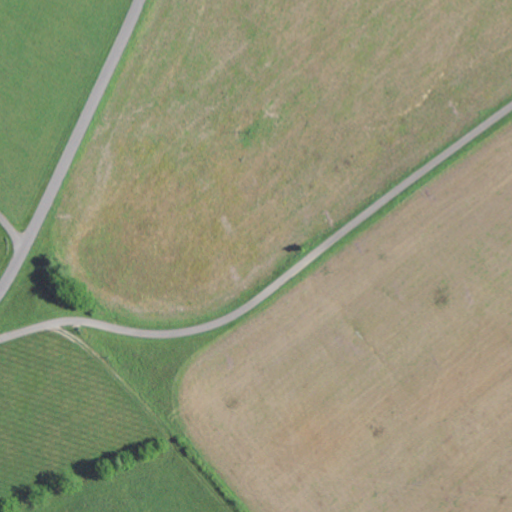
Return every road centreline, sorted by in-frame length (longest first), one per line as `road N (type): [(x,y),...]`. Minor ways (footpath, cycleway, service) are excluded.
road 1 (residential): [(511,106),(229,317),(180,332),(77,322),(0,339)]
road 2 (residential): [(0,293),(141,0)]
